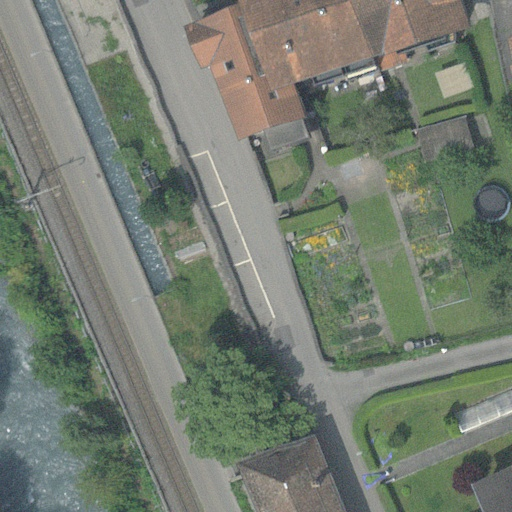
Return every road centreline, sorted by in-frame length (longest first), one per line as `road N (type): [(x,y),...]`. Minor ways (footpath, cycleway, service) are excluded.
road 1 (unclassified): [(7,0),(223,511)]
road 2 (residential): [(154,0),(365,511)]
